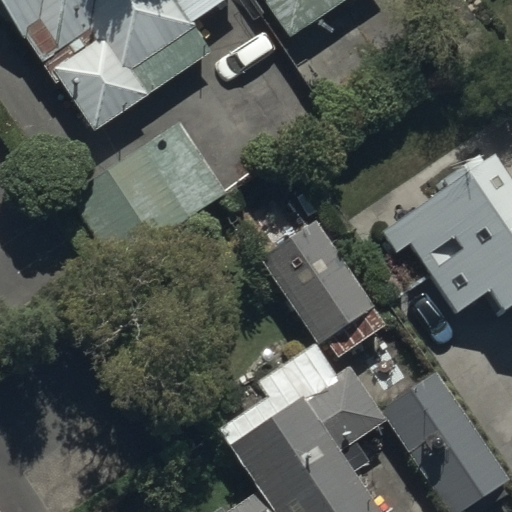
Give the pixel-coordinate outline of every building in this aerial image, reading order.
[(0,0),(0,29),(38,87),(48,80),(91,145),(209,65),(189,34),(235,3),(232,0),(0,0)] [(254,0),(290,51),(363,0),(254,0)] [(224,206),(177,134),(70,204),(117,276),(224,206)] [(472,165),(427,194),(429,197),(379,231),(392,250),(408,239),(457,311),(481,295),(500,322),(511,313),(511,201),(491,168),(479,176),(472,165)] [(381,315),(310,212),(255,250),(313,334),(322,328),(335,347),(381,315)] [(375,511),(339,459),(357,447),(345,429),(373,410),(336,357),(327,364),(303,330),(195,404),(244,476),(203,504),(194,491),(164,511),(375,511)] [(504,472),(430,363),(375,401),(449,509),(504,472)]
